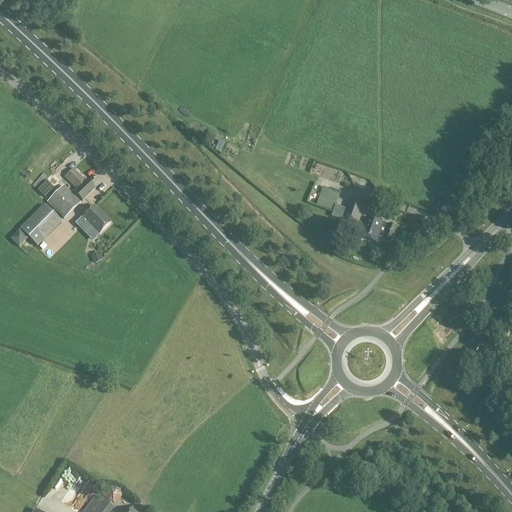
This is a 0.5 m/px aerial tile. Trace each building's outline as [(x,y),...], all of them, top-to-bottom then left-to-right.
[(28,173),(40,160),(37,157),(20,174),(28,181),(32,176),(28,173)] [(74,195),(82,202),(94,190),(86,182),(86,183),(73,170),(65,179),(78,191),(74,195)] [(47,203),(64,221),(81,204),(63,187),(47,203)] [(340,193),(330,190),(326,200),(337,203),(340,193)] [(342,219),(359,225),(364,210),(347,204),(342,219)] [(38,248),(62,223),(44,205),(20,230),(38,248)] [(82,219),(99,236),(111,224),(94,207),(82,219)] [(385,235),(384,239),(392,241),(396,229),(365,218),(360,238),(377,243),(380,233),(385,235)] [(93,261),(101,258),(98,249),(90,251),(93,261)] [(87,484),(81,478),(73,484),(78,491),(87,484)] [(70,500),(79,494),(73,485),(64,491),(70,500)] [(80,496),(87,500),(94,490),(87,486),(80,496)] [(85,511),(112,511),(114,510),(97,497),(85,511)]
